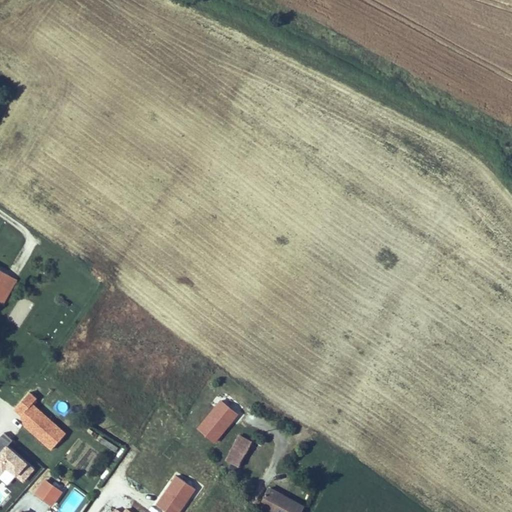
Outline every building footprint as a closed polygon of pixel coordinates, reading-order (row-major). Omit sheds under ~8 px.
[(0,143),(6,147),(12,136),(0,129),(0,143)] [(35,283),(0,265),(0,297),(23,309),(31,312),(43,287),(35,283)] [(0,412),(3,414),(5,411),(13,416),(21,403),(13,398),(0,390),(0,412)] [(214,441),(239,417),(223,400),(198,424),(214,441)] [(34,471),(7,445),(12,440),(3,432),(0,435),(0,480),(6,487),(15,478),(21,484),(34,471)] [(238,435),(226,461),(239,468),(252,441),(238,435)] [(291,446),(279,439),(262,465),(274,472),(291,446)] [(299,487),(303,480),(314,460),(291,446),(274,472),(299,487)] [(52,507),(63,492),(44,479),(34,495),(52,507)] [(79,507),(87,494),(70,483),(62,496),(79,507)] [(331,511),(304,494),(295,508),(300,511),(331,511)]
